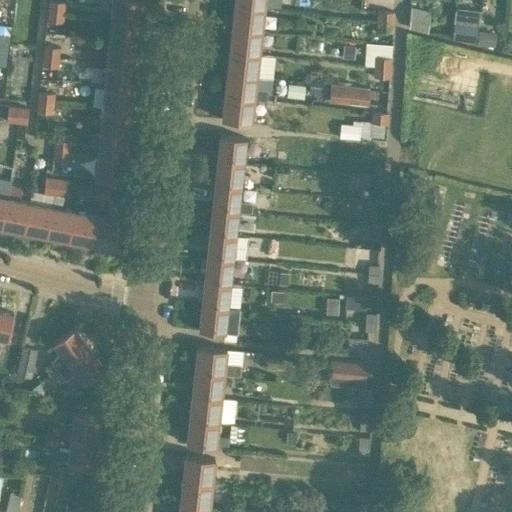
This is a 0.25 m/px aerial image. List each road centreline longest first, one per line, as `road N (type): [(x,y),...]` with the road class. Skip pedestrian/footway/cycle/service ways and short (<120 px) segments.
road 1 (residential): [(154,305),(194,0)]
road 2 (residential): [(138,511),(154,305)]
road 3 (residential): [(154,305),(0,269)]
